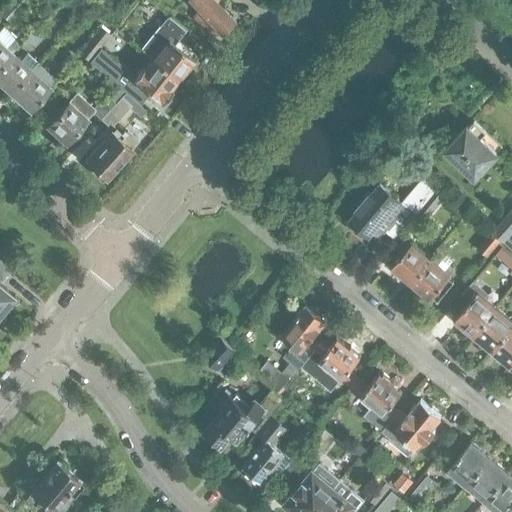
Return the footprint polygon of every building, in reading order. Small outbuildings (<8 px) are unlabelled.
[(10,0),(0,11),(0,12),(9,21),(28,0),(10,0)] [(214,3),(215,0),(191,0),(200,9),(193,15),(212,35),(229,20),(214,3)] [(168,15),(141,48),(153,57),(178,77),(180,74),(183,76),(191,66),(189,63),(193,58),(191,57),(195,53),(178,39),(180,36),(186,29),(168,15)] [(99,25),(78,52),(88,60),(110,34),(99,25)] [(0,27),(0,64),(12,52),(15,48),(12,38),(0,27)] [(41,38),(32,29),(24,37),(34,46),(41,38)] [(12,52),(0,64),(0,82),(10,92),(37,62),(37,61),(27,52),(20,59),(12,52)] [(94,54),(89,61),(95,66),(118,85),(124,90),(128,94),(139,103),(148,92),(161,102),(172,89),(170,87),(178,77),(153,57),(146,66),(144,64),(135,75),(113,57),(107,65),(94,54)] [(37,62),(10,92),(29,109),(49,86),(56,79),(37,62)] [(118,85),(108,97),(114,102),(124,90),(118,85)] [(47,124),(65,141),(93,111),(101,117),(114,102),(108,97),(105,94),(94,107),(77,92),(56,114),(54,113),(47,120),(49,122),(47,124)] [(110,127),(130,104),(141,113),(145,109),(126,93),(101,119),(110,127)] [(466,125),(445,148),(475,176),(496,152),(480,137),(486,131),(474,120),(468,127),(466,125)] [(92,150),(84,159),(92,166),(89,169),(101,180),(104,177),(123,155),(126,158),(132,152),(130,149),(138,140),(127,130),(124,134),(115,126),(112,130),(111,129),(99,142),(97,140),(90,148),(92,150)] [(415,211),(417,213),(441,184),(426,172),(402,201),(398,199),(400,197),(381,182),(372,192),(369,190),(355,208),(357,210),(349,219),(368,235),(373,230),(380,235),(385,229),(394,237),(415,211)] [(441,184),(417,213),(425,219),(449,191),(441,184)] [(511,209),(493,230),(502,238),(504,240),(505,238),(511,230),(511,209)] [(493,230),(478,246),(488,255),(502,238),(493,230)] [(401,254),(391,266),(411,282),(431,257),(412,241),(401,254)] [(511,272),(511,254),(502,246),(495,254),(511,267),(511,269),(510,271),(511,272)] [(431,257),(411,282),(430,298),(432,295),(438,300),(454,280),(449,275),(450,274),(450,273),(455,267),(443,258),(446,254),(439,248),(433,254),(431,257)] [(0,277),(3,280),(11,271),(0,260),(0,277)] [(469,300),(454,318),(473,334),(496,306),(485,296),(487,293),(472,280),(461,293),(469,300)] [(0,284),(0,312),(13,296),(0,284)] [(277,367),(267,379),(280,390),(290,377),(291,378),(312,351),(319,343),(311,336),(326,319),(316,311),(317,309),(311,304),(309,306),(306,303),(290,322),(281,334),(283,336),(280,339),(290,347),(283,356),(290,362),(283,371),(282,372),(277,367)] [(511,318),(496,306),(473,334),(492,349),(511,325),(511,318)] [(511,325),(492,349),(510,364),(511,362),(511,325)] [(319,343),(312,351),(353,385),(360,376),(351,368),(361,356),(342,340),(337,336),(327,350),(319,343)] [(217,368),(236,349),(223,337),(204,356),(217,368)] [(360,376),(353,385),(373,403),(364,414),(383,430),(400,409),(392,402),(402,390),(397,386),(389,380),(391,378),(384,372),(382,374),(381,373),(379,372),(369,384),(360,376)] [(273,414),(286,397),(273,387),(260,403),(255,399),(248,408),(227,391),(216,404),(222,409),(204,430),(221,444),(230,432),(237,438),(248,425),(250,427),(261,413),(266,416),(254,430),(257,433),(273,414)] [(400,409),(383,430),(390,436),(388,438),(408,454),(422,437),(426,440),(436,429),(432,426),(441,415),(437,412),(438,410),(432,405),(431,406),(421,398),(419,400),(407,415),(400,409)] [(289,428),(273,414),(257,433),(265,440),(243,465),(262,481),(286,452),(276,444),(289,428)] [(325,428),(309,448),(319,457),(335,437),(325,428)] [(471,440),(447,468),(467,485),(490,456),(471,440)] [(356,441),(349,448),(359,456),(365,449),(356,441)] [(490,456),(467,485),(485,500),(509,472),(507,470),(490,456)] [(73,497),(83,485),(76,479),(77,478),(56,460),(24,497),(33,505),(39,498),(50,507),(47,511),(63,511),(72,497),(73,497)] [(317,464),(286,501),(299,511),(311,511),(333,486),(340,477),(320,460),(317,464)] [(402,472),(393,483),(404,492),(413,481),(402,472)] [(511,474),(509,472),(485,500),(499,511),(505,511),(511,504),(511,474)] [(427,474),(410,495),(420,503),(438,483),(427,474)] [(381,475),(365,495),(376,503),(392,484),(381,475)] [(333,486),(311,511),(352,511),(364,498),(352,487),(340,477),(333,486)] [(392,490),(373,511),(387,511),(400,497),(392,490)] [(14,497),(8,505),(15,510),(21,502),(14,497)]
